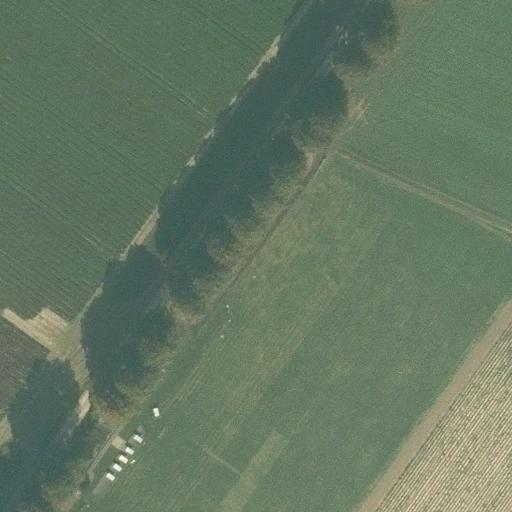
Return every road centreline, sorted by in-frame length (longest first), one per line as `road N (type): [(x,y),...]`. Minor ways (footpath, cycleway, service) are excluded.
road 1 (track): [(14,511),(381,0)]
road 2 (track): [(166,301),(188,315),(316,137),(291,126)]
road 3 (track): [(316,137),(511,223)]
